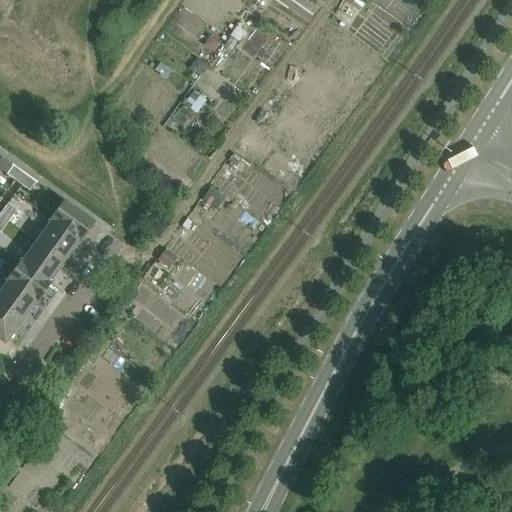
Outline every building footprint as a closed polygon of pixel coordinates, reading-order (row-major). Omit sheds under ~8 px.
[(396,57),(415,32),(371,0),(353,0),(343,14),(342,13),(327,32),(334,37),(318,59),(337,73),(360,42),(349,34),(355,26),(396,57)] [(221,29),(209,45),(222,55),(235,39),(221,29)] [(248,156),(275,174),(291,150),(275,140),(271,146),(260,139),(248,156)] [(239,157),(230,171),(286,204),(295,190),(239,157)] [(13,167),(7,176),(18,184),(24,175),(13,167)] [(18,184),(29,192),(35,183),(24,175),(18,184)] [(51,223),(50,224),(78,243),(92,223),(63,202),(50,222),(51,223)] [(0,215),(0,216),(8,222),(16,211),(8,205),(0,215)] [(255,244),(267,222),(243,208),(231,231),(255,244)] [(50,224),(36,244),(62,262),(70,251),(71,252),(78,243),(50,224)] [(20,263),(49,284),(56,273),(55,272),(62,262),(36,244),(22,263),(20,262),(20,263)] [(174,277),(186,265),(173,251),(161,262),(174,277)] [(7,284),(34,304),(33,303),(34,301),(35,302),(49,284),(20,263),(6,282),(8,283),(7,284)] [(181,282),(209,300),(219,284),(191,266),(181,282)] [(163,287),(168,273),(156,269),(151,283),(163,287)] [(7,284),(0,293),(0,310),(18,323),(27,311),(28,312),(34,304),(7,284)] [(18,323),(0,310),(0,340),(4,343),(6,341),(7,342),(13,333),(12,332),(18,323)]
